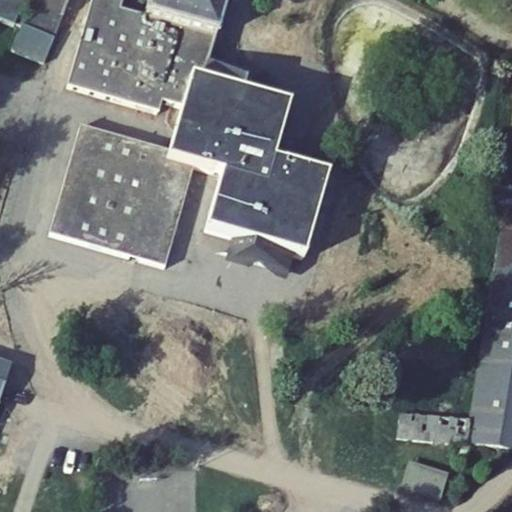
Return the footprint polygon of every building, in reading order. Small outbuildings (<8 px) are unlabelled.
[(0,0),(0,17),(13,22),(21,0),(0,0)] [(27,0),(9,52),(47,65),(65,13),(30,0),(27,0)] [(30,0),(65,13),(69,0),(30,0)] [(213,0),(141,0),(140,7),(130,4),(130,0),(94,0),(75,78),(157,99),(160,89),(180,94),(187,65),(231,76),(236,56),(202,48),(213,0)] [(168,139),(82,118),(54,228),(169,257),(195,157),(225,165),(212,216),(237,222),(233,237),(286,250),(290,236),(307,240),(329,157),(272,143),(286,90),(231,76),(187,65),(180,94),(168,139)] [(511,433),(511,183),(500,182),(471,410),(406,402),(404,420),(511,433)] [(0,404),(13,367),(0,363),(0,404)] [(399,490),(440,502),(448,475),(407,462),(399,490)]
